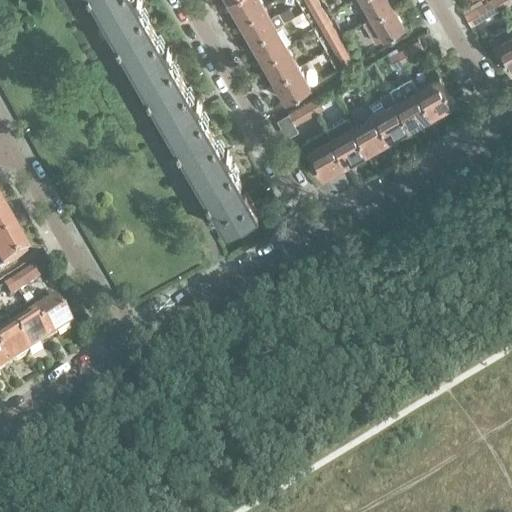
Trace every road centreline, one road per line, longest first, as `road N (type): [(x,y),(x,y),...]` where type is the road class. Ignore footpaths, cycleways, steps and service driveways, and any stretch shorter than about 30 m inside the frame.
road 1 (residential): [(183,0),(312,234)]
road 2 (residential): [(118,344),(5,143)]
road 3 (residential): [(312,234),(509,124)]
road 4 (residential): [(118,344),(312,234)]
road 5 (residential): [(509,124),(436,0)]
road 6 (residential): [(0,421),(118,344)]
